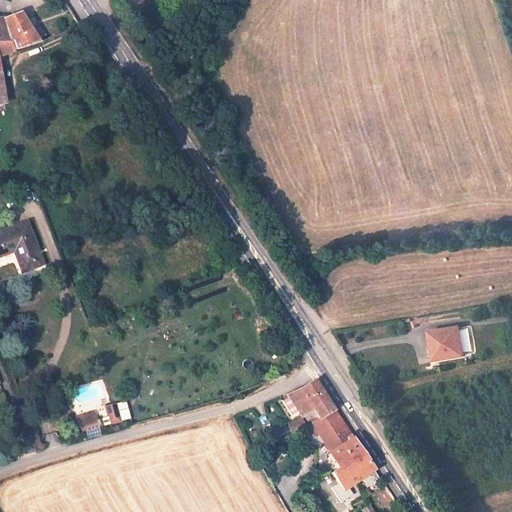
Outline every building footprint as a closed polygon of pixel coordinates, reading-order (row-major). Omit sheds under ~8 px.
[(0,47),(9,46),(14,57),(36,49),(19,15),(5,22),(0,22),(0,47)] [(0,61),(14,57),(9,46),(0,47),(0,110),(7,109),(0,78),(0,61)] [(55,190),(46,193),(52,209),(61,206),(55,190)] [(48,264),(32,222),(0,234),(0,259),(19,252),(27,272),(48,264)] [(463,339),(433,344),(438,373),(468,368),(467,364),(476,363),(472,341),(464,342),(463,339)] [(283,398),(296,418),(299,416),(325,404),(313,385),(299,392),(283,398)] [(103,406),(108,425),(121,421),(116,403),(103,406)] [(306,428),(333,414),(325,404),(299,416),(306,428)] [(78,415),(86,439),(100,435),(91,410),(78,415)] [(337,494),(372,473),(333,414),(306,428),(305,428),(324,458),(323,459),(334,477),(328,480),(337,494)] [(375,511),(370,503),(360,508),(362,511),(375,511)]
